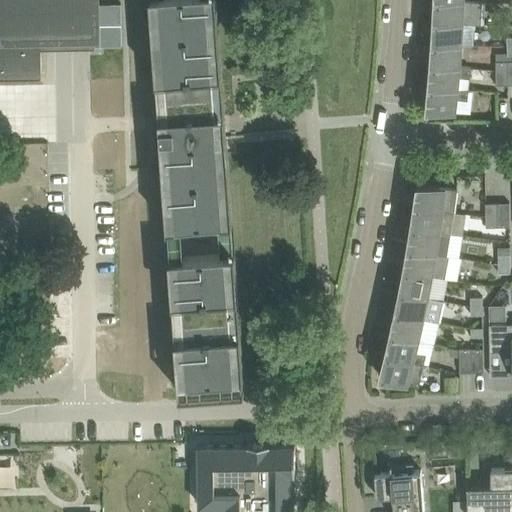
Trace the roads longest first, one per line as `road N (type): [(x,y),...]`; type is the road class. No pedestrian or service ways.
road 1 (residential): [(350,412),(356,327),(393,133)]
road 2 (residential): [(85,410),(78,144)]
road 3 (residential): [(85,410),(306,407)]
road 4 (residential): [(350,412),(511,411)]
road 5 (residential): [(393,133),(398,0)]
